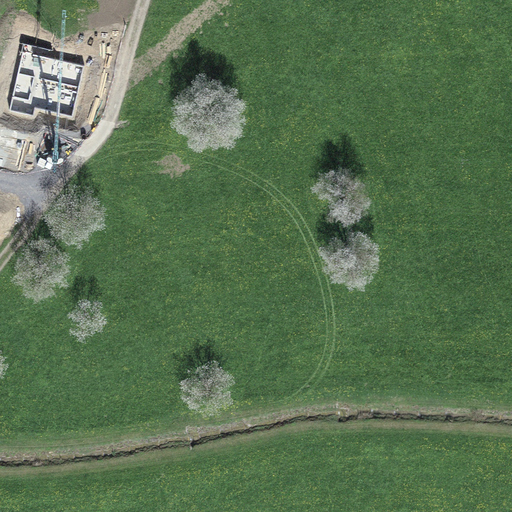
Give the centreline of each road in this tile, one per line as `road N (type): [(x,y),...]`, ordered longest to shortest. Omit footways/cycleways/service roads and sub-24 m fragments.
road 1 (track): [(147,0),(108,133),(77,167)]
road 2 (track): [(77,167),(0,270)]
